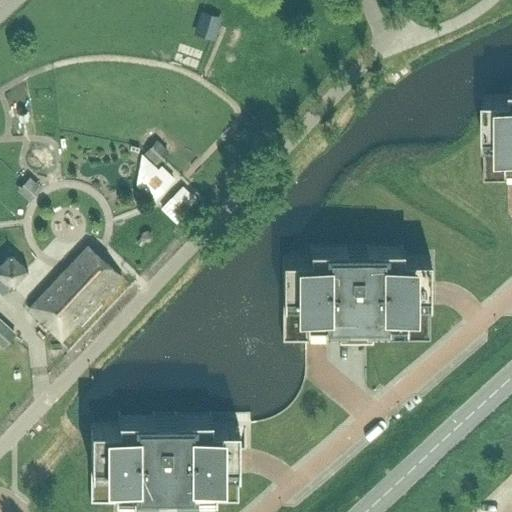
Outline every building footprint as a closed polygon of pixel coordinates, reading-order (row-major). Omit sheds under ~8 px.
[(201,10),(194,32),(211,37),(218,15),(201,10)] [(511,99),(483,100),(483,178),(507,178),(511,177),(511,99)] [(148,168),(159,163),(153,149),(141,154),(148,168)] [(158,205),(179,182),(163,167),(141,189),(158,205)] [(183,193),(164,209),(175,220),(193,204),(183,193)] [(87,244),(27,307),(59,338),(119,274),(87,244)] [(9,251),(0,260),(0,276),(10,285),(26,268),(9,251)] [(281,337),(305,337),(345,337),(345,329),(365,329),(365,337),(428,337),(428,259),(366,259),(366,256),(343,256),(343,259),(281,259),(281,337)] [(0,323),(0,343),(2,346),(12,334),(0,323)] [(89,421),(89,500),(152,499),(152,491),(172,491),(172,499),(236,499),(236,421),(174,421),(174,418),(151,417),(151,421),(89,421)]
